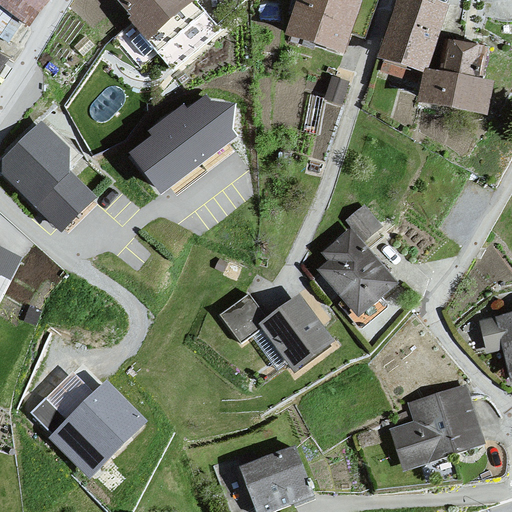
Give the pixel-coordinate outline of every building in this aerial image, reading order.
[(48,1),(47,0),(0,0),(30,24),(48,1)] [(196,0),(117,0),(175,69),(222,31),(196,0)] [(359,1),(355,0),(302,0),(292,33),(343,50),(359,1)] [(441,1),(437,0),(396,0),(380,53),(420,66),(441,1)] [(445,38),(439,68),(427,65),(421,99),(482,110),(488,78),(479,77),(485,45),(445,38)] [(151,132),(131,146),(157,182),(230,130),(225,124),(227,100),(206,98),(202,93),(183,107),(180,103),(147,126),(151,132)] [(65,142),(39,118),(3,151),(3,167),(58,224),(89,191),(64,170),(65,142)] [(363,203),(348,215),(364,237),(380,225),(363,203)] [(351,230),(322,254),(329,262),(319,270),(356,314),(395,282),(351,230)] [(0,245),(0,300),(22,257),(0,245)] [(248,292),(220,311),(237,337),(262,320),(265,318),(248,292)] [(265,318),(262,320),(296,367),(330,343),(296,296),(265,318)] [(511,313),(479,322),(486,353),(503,349),(510,379),(511,378),(511,313)] [(33,414),(90,472),(142,421),(103,381),(90,393),(73,375),(33,414)] [(464,383),(409,401),(415,419),(390,427),(403,468),(483,442),(464,383)] [(293,445),(240,466),(258,511),(269,511),(312,496),(293,445)]
